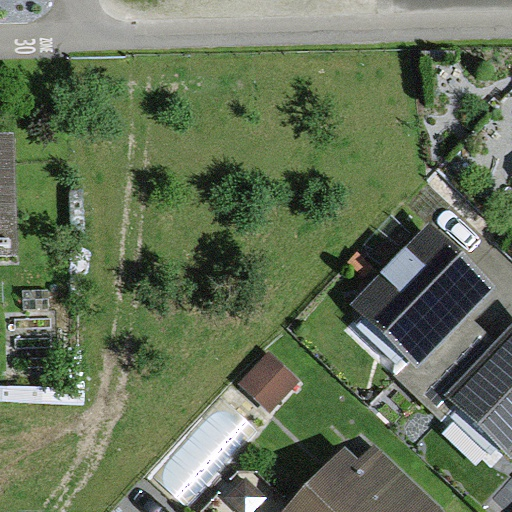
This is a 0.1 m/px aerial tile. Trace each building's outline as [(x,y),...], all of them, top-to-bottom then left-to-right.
[(17,151),(0,151),(0,262),(20,262),(17,151)] [(490,293),(429,240),(354,326),(416,379),(490,293)] [(511,332),(448,405),(511,460),(511,332)] [(276,357),(243,387),(271,419),(305,390),(276,357)] [(181,500),(254,431),(228,404),(155,472),(181,500)] [(434,511),(363,446),(302,511),(434,511)]
